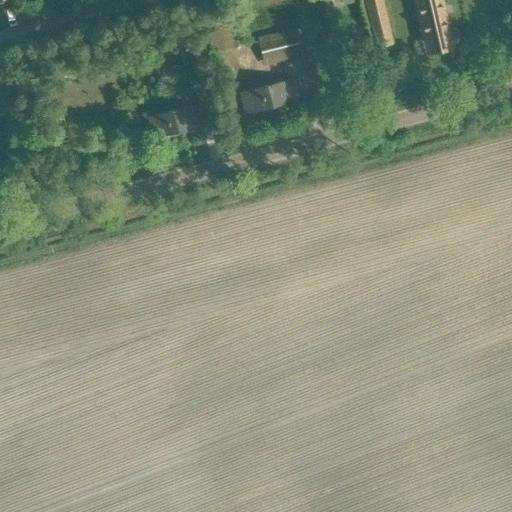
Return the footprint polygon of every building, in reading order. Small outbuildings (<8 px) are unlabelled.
[(411,0),(425,56),(454,49),(442,0),(411,0)] [(376,49),(393,45),(382,1),(365,5),(376,49)] [(202,16),(211,54),(233,50),(224,11),(202,16)] [(295,29),(256,39),(263,66),(302,56),(295,29)] [(211,85),(204,57),(191,61),(198,89),(211,85)] [(245,115),(298,100),(292,79),(239,93),(245,115)] [(150,140),(203,126),(198,105),(144,119),(150,140)]
